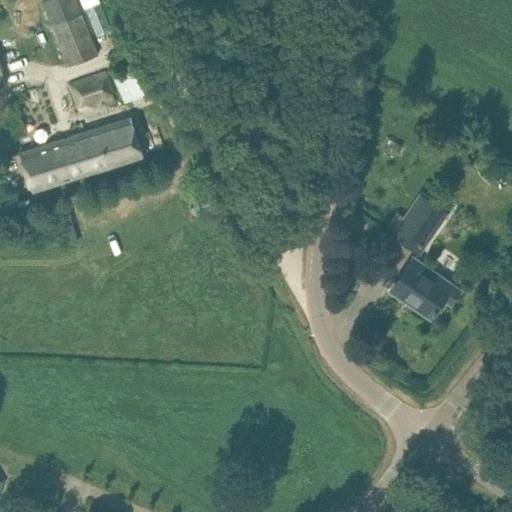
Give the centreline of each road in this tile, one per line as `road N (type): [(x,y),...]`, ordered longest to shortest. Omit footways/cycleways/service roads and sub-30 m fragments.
road 1 (unclassified): [(158,0),(238,200),(304,294)]
road 2 (tertiary): [(304,294),(331,0)]
road 3 (tertiary): [(431,440),(340,366),(304,294)]
road 4 (tertiary): [(431,440),(511,341)]
